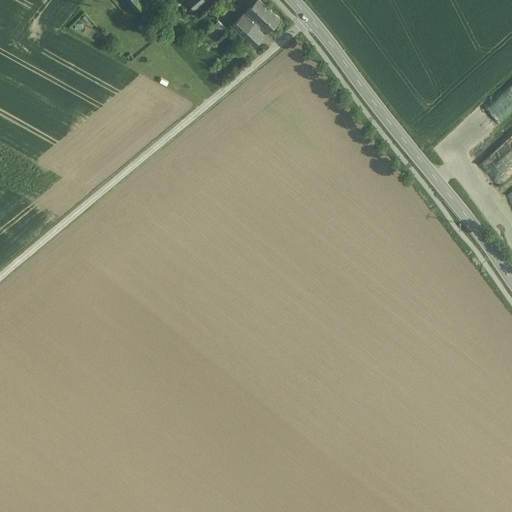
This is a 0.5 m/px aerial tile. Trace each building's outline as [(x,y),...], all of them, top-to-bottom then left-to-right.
[(145,4),(140,0),(130,0),(138,9),(144,4),(145,5),(145,4)] [(187,0),(196,9),(206,0),(187,0)] [(251,0),(248,4),(250,6),(247,10),(243,15),(243,14),(232,25),(243,35),(269,8),(261,0),(251,0)] [(269,8),(243,35),(254,46),(280,18),(269,8)] [(191,9),(182,17),(185,20),(194,12),(191,9)] [(152,19),(146,13),(141,18),(146,24),(152,19)] [(218,21),(206,34),(214,42),(214,43),(227,29),(218,21)] [(214,42),(206,34),(201,39),(209,47),(214,42)]
